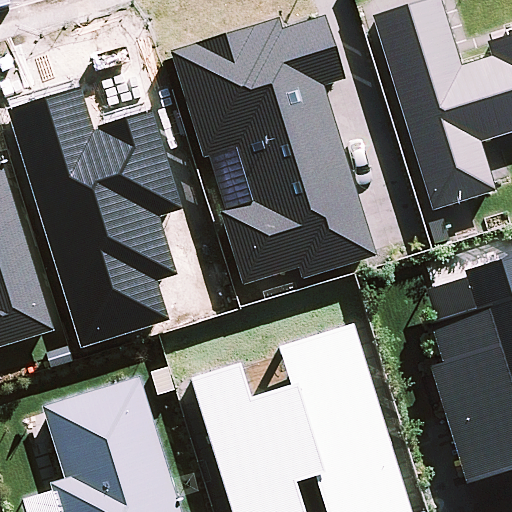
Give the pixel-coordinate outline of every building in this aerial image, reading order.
[(440,0),(432,0),(372,18),(432,211),(492,192),(476,142),(511,131),(511,34),(484,43),(488,59),(461,67),(440,0)] [(297,270),(300,280),(375,258),(322,90),(343,82),(322,19),(279,34),(277,23),(170,54),(201,161),(233,150),(253,204),(217,214),(240,288),(297,270)] [(94,132),(81,90),(7,112),(82,351),(168,322),(158,282),(178,277),(159,219),(184,210),(153,113),(99,128),(99,131),(94,132)] [(0,348),(53,332),(0,161),(0,348)] [(443,366),(430,369),(465,482),(511,467),(511,261),(465,276),(477,313),(431,327),(443,366)] [(238,365),(189,379),(229,511),(301,511),(293,485),(311,479),(320,511),(409,511),(354,327),(277,350),(287,387),(249,400),(238,365)] [(52,493),(20,502),(22,511),(180,511),(139,378),(41,408),(63,481),(50,485),(52,493)]
